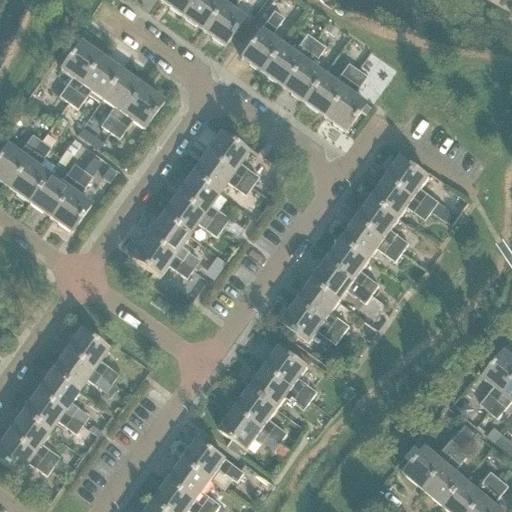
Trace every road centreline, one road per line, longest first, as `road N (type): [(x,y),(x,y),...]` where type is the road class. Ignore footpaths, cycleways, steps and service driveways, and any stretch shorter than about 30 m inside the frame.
road 1 (residential): [(207,367),(340,178)]
road 2 (residential): [(79,279),(208,96)]
road 3 (residential): [(472,195),(378,127),(340,178)]
road 4 (residential): [(104,511),(207,367)]
road 5 (residential): [(340,178),(231,101),(208,96)]
road 6 (residential): [(207,367),(79,279)]
road 7 (residential): [(0,391),(79,279)]
road 8 (residential): [(208,96),(191,69),(109,19)]
